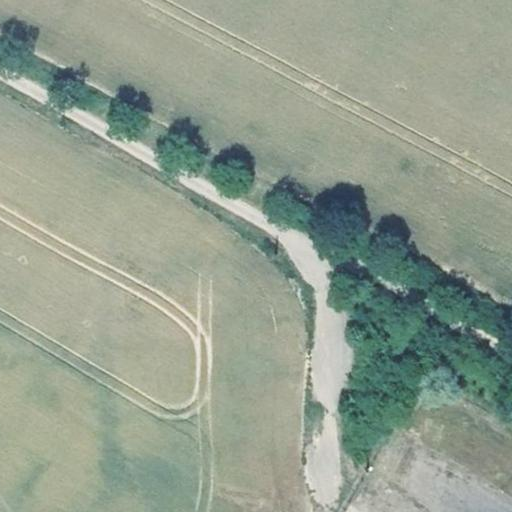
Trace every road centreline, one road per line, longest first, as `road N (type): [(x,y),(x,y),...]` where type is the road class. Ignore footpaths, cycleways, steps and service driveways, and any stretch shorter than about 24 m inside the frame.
road 1 (unclassified): [(331,494),(319,450),(329,331),(297,247),(0,71)]
road 2 (track): [(297,247),(359,266),(511,353)]
